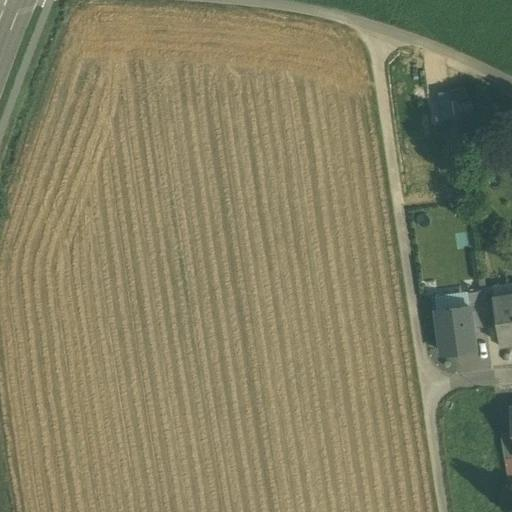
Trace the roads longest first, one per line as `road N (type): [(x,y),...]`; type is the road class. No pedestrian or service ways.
road 1 (track): [(373,26),(441,511)]
road 2 (track): [(246,0),(373,26),(455,57)]
